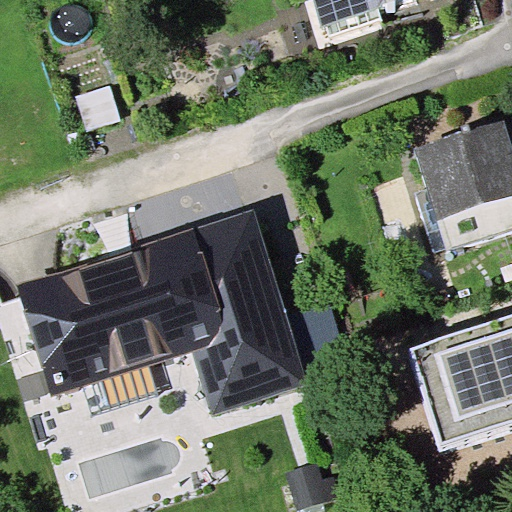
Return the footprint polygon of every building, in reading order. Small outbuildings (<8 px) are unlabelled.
[(404,0),(313,0),(322,27),(328,25),(378,9),(404,0)] [(381,17),(378,9),(328,25),(330,34),(381,17)] [(121,121),(109,83),(74,94),(86,133),(121,121)] [(511,142),(505,120),(414,148),(428,189),(438,220),(511,196),(511,142)] [(438,220),(428,189),(414,193),(434,251),(447,247),(438,220)] [(511,225),(511,196),(438,220),(447,247),(511,225)] [(280,292),(254,209),(16,284),(52,395),(193,352),(211,413),(308,385),(302,367),(280,292)] [(280,292),(302,367),(345,354),(323,279),(280,292)] [(511,316),(410,348),(437,445),(511,421),(511,316)] [(317,463),(285,473),(297,511),(341,497),(335,476),(322,480),(317,463)]
